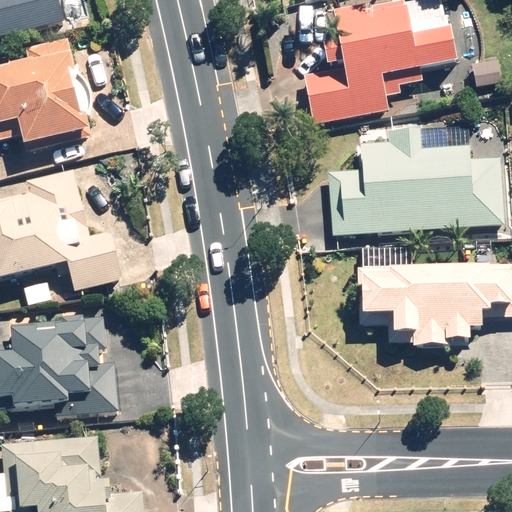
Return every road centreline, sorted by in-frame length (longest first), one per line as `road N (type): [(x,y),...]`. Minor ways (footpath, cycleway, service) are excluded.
road 1 (tertiary): [(250,441),(221,216),(176,0)]
road 2 (residential): [(250,441),(431,438),(511,452)]
road 3 (residential): [(511,469),(435,486),(252,486)]
